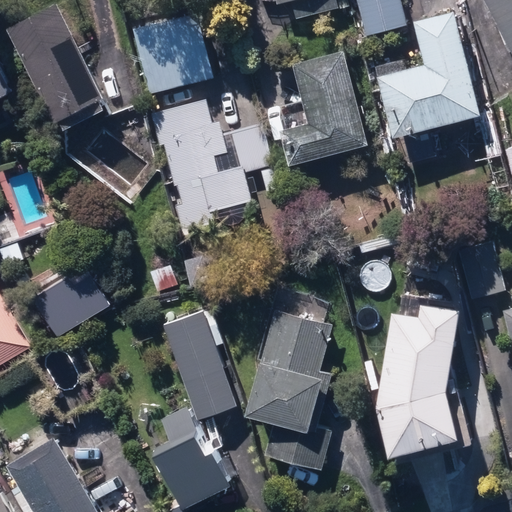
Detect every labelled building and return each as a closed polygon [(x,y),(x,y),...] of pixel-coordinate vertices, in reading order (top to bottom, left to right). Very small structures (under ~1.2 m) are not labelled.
[(292,0),(293,0),(298,19),(340,9),(339,4),(346,2),(345,0),(278,0),(279,3),(292,0)] [(356,0),(364,31),(405,22),(400,0),(356,0)] [(511,0),(485,0),(511,51),(511,0)] [(61,120),(66,130),(105,110),(100,100),(104,98),(57,6),(9,30),(56,123),(61,120)] [(437,155),(430,128),(475,117),(481,115),(477,103),(463,46),(468,45),(461,16),(456,17),(454,13),(416,23),(426,66),(406,71),(404,61),(377,68),(394,137),(405,134),(411,162),(437,155)] [(137,30),(152,94),(215,79),(200,15),(137,30)] [(282,131),(291,164),(367,144),(344,52),(296,65),(311,124),(282,131)] [(0,98),(13,92),(0,68),(0,98)] [(153,115),(182,232),(214,224),(214,220),(220,219),(224,224),(229,226),(242,223),(245,219),(247,212),(245,203),(252,202),(245,174),(269,167),(266,156),(271,155),(264,126),(225,135),(222,122),(213,124),(207,101),(153,115)] [(275,169),(261,171),(266,191),(278,188),(275,169)] [(460,253),(473,301),(506,292),(493,244),(460,253)] [(275,254),(277,268),(297,265),(295,251),(275,254)] [(203,256),(184,261),(192,289),(220,281),(215,263),(203,256)] [(56,335),(108,305),(86,266),(34,297),(56,335)] [(152,273),(159,293),(177,286),(171,267),(152,273)] [(232,281),(235,295),(261,290),(258,276),(232,281)] [(376,407),(389,456),(459,438),(447,394),(461,311),(428,305),(431,292),(405,287),(400,313),(393,312),(376,407)] [(0,366),(32,348),(0,292),(0,366)] [(267,455),(322,471),(333,431),(318,426),(332,376),(320,372),(333,327),(278,311),(248,415),(276,423),(267,455)] [(197,416),(236,403),(224,368),(204,313),(165,327),(185,382),(197,416)] [(35,401),(43,414),(54,407),(49,399),(55,395),(51,390),(35,401)] [(156,450),(186,506),(230,482),(200,425),(198,427),(188,406),(162,420),(173,441),(156,450)] [(99,511),(57,437),(9,465),(26,494),(17,499),(24,511),(33,506),(35,510),(30,511),(99,511)] [(0,511),(10,511),(1,494),(0,494),(0,511)]
